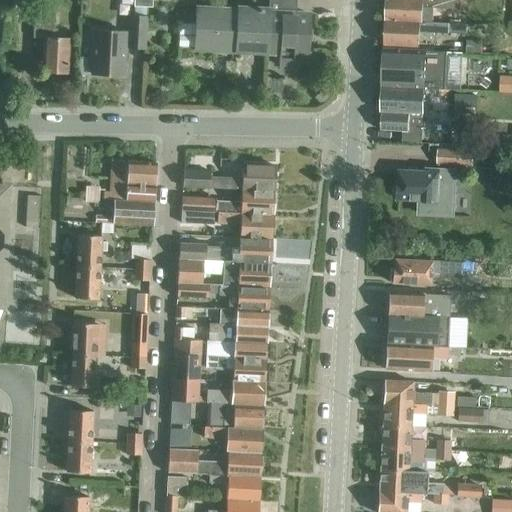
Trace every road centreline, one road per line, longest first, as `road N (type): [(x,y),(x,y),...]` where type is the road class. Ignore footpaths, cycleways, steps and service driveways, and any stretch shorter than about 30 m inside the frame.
road 1 (residential): [(152,511),(171,122)]
road 2 (secondary): [(334,511),(356,128)]
road 3 (residential): [(356,128),(171,122)]
road 4 (residential): [(171,122),(0,122)]
road 5 (residential): [(17,511),(21,401),(0,377)]
road 6 (secondary): [(356,128),(362,0)]
